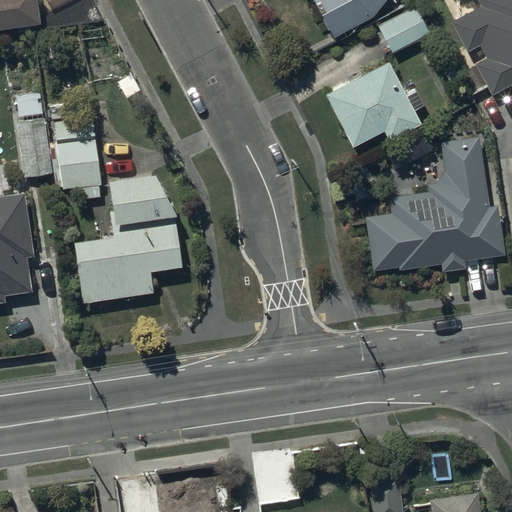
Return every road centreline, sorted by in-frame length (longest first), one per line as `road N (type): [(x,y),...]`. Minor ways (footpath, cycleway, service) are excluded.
road 1 (residential): [(302,383),(277,221),(250,151),(170,0)]
road 2 (secondary): [(302,383),(0,425)]
road 3 (secondary): [(511,352),(302,383)]
